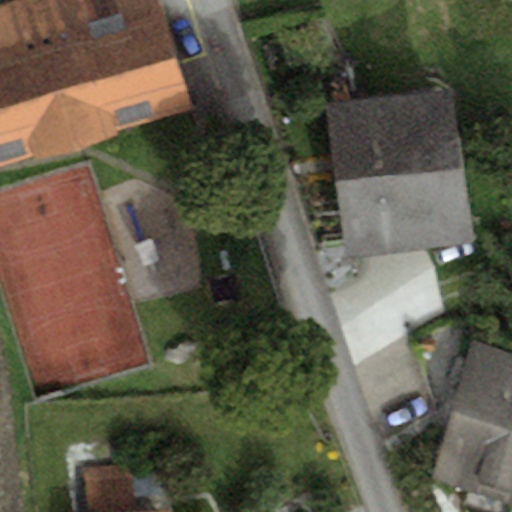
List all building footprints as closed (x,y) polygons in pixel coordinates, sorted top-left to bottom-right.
[(0,171),(192,112),(157,0),(19,0),(0,6),(0,171)] [(461,166),(452,92),(326,106),(335,181),(461,166)] [(461,166),(335,181),(344,258),(469,243),(461,166)] [(147,377),(145,320),(32,324),(34,381),(147,377)] [(511,432),(511,353),(477,342),(453,413),(511,432)] [(511,507),(511,432),(453,413),(431,480),(511,507)] [(85,465),(88,511),(135,511),(132,462),(85,465)]
